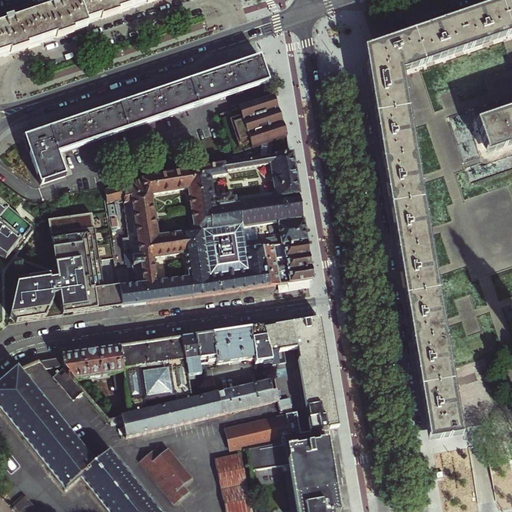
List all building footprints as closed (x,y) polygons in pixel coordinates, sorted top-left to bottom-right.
[(0,57),(18,51),(31,47),(42,43),(51,40),(75,31),(87,27),(87,24),(92,22),(110,16),(126,11),(141,6),(157,0),(77,0),(78,0),(59,7),(58,5),(51,7),(52,9),(13,22),(13,20),(5,22),(6,25),(0,26),(0,57)] [(511,10),(511,11),(510,9),(501,12),(495,14),(495,17),(494,17),(471,25),(467,26),(466,24),(450,29),(451,32),(441,35),(426,40),(424,41),(423,39),(411,43),(408,44),(409,47),(407,47),(400,50),(399,48),(389,51),(390,53),(381,56),(380,54),(379,55),(371,57),(374,68),(375,79),(377,79),(378,83),(379,88),(377,88),(379,99),(381,99),(382,106),(382,108),(380,108),(383,125),(385,125),(386,127),(387,134),(384,134),(386,145),(389,145),(390,154),(388,155),(390,170),(393,170),(394,175),(394,179),(392,179),(393,185),(394,191),(396,190),(397,197),(398,199),(395,200),(396,202),(398,215),(400,215),(400,217),(402,225),(399,225),(400,231),(401,236),(404,236),(404,240),(405,245),(403,245),(405,260),(407,260),(408,265),(409,269),(407,270),(408,281),(411,281),(411,284),(412,288),(412,290),(410,290),(413,306),(415,305),(415,308),(416,313),(416,315),(414,316),(416,327),(418,326),(420,336),(418,336),(420,352),(422,351),(424,360),(422,361),(423,372),(426,371),(426,376),(427,379),(427,381),(425,381),(427,395),(428,397),(430,397),(430,400),(430,402),(431,406),(429,407),(429,409),(431,417),(433,417),(433,420),(434,422),(431,423),(432,425),(433,431),(435,431),(436,435),(436,438),(451,436),(450,429),(453,429),(451,419),(449,419),(446,397),(445,394),(447,394),(444,378),(443,378),(442,376),(438,349),(440,349),(437,332),(435,333),(431,306),(430,304),(432,303),(429,287),(427,287),(427,285),(427,283),(423,258),(425,258),(422,241),(420,242),(416,215),(415,212),(417,212),(414,196),(412,196),(412,194),(408,167),(410,167),(407,150),(405,150),(401,124),(400,122),(402,121),(400,105),(398,105),(397,103),(397,101),(392,69),(412,62),(413,61),(414,63),(429,58),(428,56),(431,55),(438,53),(439,55),(449,51),(448,49),(456,46),(457,49),(473,43),(472,41),(481,38),(482,40),(493,36),(492,34),(499,32),(501,31),(501,33),(511,29),(511,10)] [(29,137),(24,139),(40,185),(65,177),(58,155),(268,83),(263,69),(260,59),(238,66),(226,70),(215,74),(204,78),(192,82),(180,86),(169,90),(157,94),(147,98),(139,100),(135,102),(124,105),(118,107),(112,109),(100,113),(90,116),(77,121),(66,124),(57,127),(46,131),(29,137)] [(284,139),(287,138),(285,132),(275,104),(273,98),(218,116),(220,117),(227,115),(228,118),(220,120),(233,156),(261,147),(259,159),(266,158),(267,144),(284,139)] [(511,120),(511,121),(511,119),(478,130),(485,149),(504,143),(511,139),(511,120)] [(120,186),(103,188),(105,202),(122,199),(134,288),(118,290),(121,309),(251,290),(269,287),(267,274),(265,262),(262,249),(246,251),(248,272),(210,278),(203,232),(213,230),(210,208),(239,204),(275,199),(299,195),(296,175),(293,162),(292,154),(287,154),(268,158),(266,158),(259,159),(226,164),(199,169),(144,180),(120,186)] [(277,224),(303,219),(299,195),(275,199),(239,204),(243,229),(254,227),(277,224)] [(243,229),(239,204),(210,208),(213,230),(213,232),(243,229)] [(0,257),(5,261),(29,231),(17,221),(0,205),(0,257)] [(102,291),(92,217),(48,223),(56,277),(18,283),(9,318),(16,324),(71,316),(121,309),(118,290),(118,288),(102,291)] [(303,219),(277,224),(279,238),(280,246),(284,245),(307,242),(305,230),(303,219)] [(254,227),(243,229),(245,243),(257,241),(254,227)] [(213,232),(213,230),(203,232),(210,278),(248,272),(246,251),(245,243),(243,229),(213,232)] [(274,247),(280,246),(279,238),(257,241),(245,243),(246,251),(262,249),(274,247)] [(307,242),(284,245),(286,258),(309,255),(308,248),(307,242)] [(280,246),(274,247),(277,260),(286,258),(284,245),(280,246)] [(274,247),(262,249),(265,262),(277,260),(274,247)] [(310,261),(309,255),(286,258),(288,271),(311,267),(310,261)] [(286,258),(277,260),(278,272),(288,271),(286,258)] [(277,260),(265,262),(267,274),(278,272),(277,260)] [(311,267),(288,271),(290,284),(313,280),(312,273),(311,267)] [(288,271),(278,272),(280,285),(290,284),(288,271)] [(278,272),(267,274),(269,287),(280,285),(278,272)] [(339,511),(331,460),(328,440),(326,441),(324,431),(329,430),(329,429),(337,427),(328,376),(319,321),(302,323),(275,328),(262,330),(263,333),(270,354),(272,363),(272,365),(280,364),(278,353),(296,350),(310,433),(299,435),(296,413),(284,415),(285,416),(288,430),(277,433),(280,443),(248,451),(250,472),(288,466),(295,511),(339,511)] [(254,329),(250,329),(254,359),(255,366),(272,363),(270,354),(263,333),(262,330),(262,328),(254,329)] [(220,334),(212,335),(216,358),(217,365),(254,359),(250,329),(236,332),(220,334)] [(205,336),(195,338),(199,364),(207,363),(207,359),(216,358),(212,335),(205,336)] [(199,364),(195,338),(191,338),(181,340),(187,380),(195,379),(193,366),(199,365),(199,364)] [(134,347),(120,349),(126,389),(130,416),(190,401),(187,380),(181,340),(174,341),(134,347)] [(97,353),(61,358),(63,367),(63,370),(79,388),(92,386),(91,380),(109,378),(109,376),(114,376),(116,390),(126,389),(120,349),(97,353)] [(61,358),(38,362),(45,369),(63,367),(61,358)] [(63,370),(61,368),(54,374),(56,375),(52,378),(72,402),(79,396),(80,398),(81,396),(80,395),(83,392),(79,388),(63,370)] [(98,468),(94,463),(18,369),(0,383),(0,412),(67,494),(82,481),(98,468)] [(130,416),(121,419),(126,439),(279,401),(277,392),(272,393),(269,382),(190,401),(130,416)] [(288,430),(285,416),(226,431),(231,452),(243,449),(244,452),(248,451),(280,443),(277,433),(288,430)] [(154,451),(141,462),(175,503),(188,493),(182,486),(191,479),(168,451),(159,458),(154,451)] [(157,511),(109,452),(94,463),(98,468),(82,481),(106,511),(157,511)] [(215,460),(225,511),(251,511),(240,455),(215,460)] [(39,511),(25,497),(13,509),(15,511),(39,511)]
